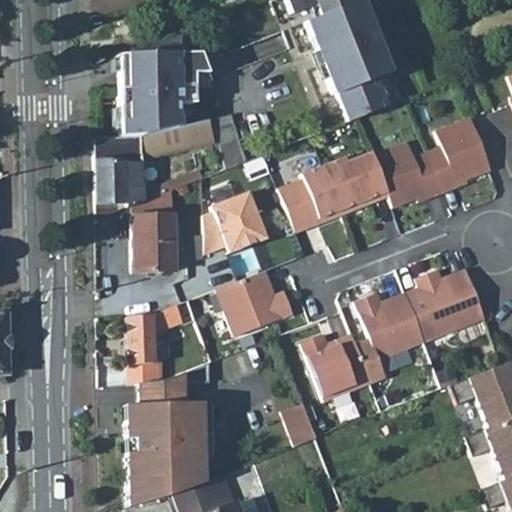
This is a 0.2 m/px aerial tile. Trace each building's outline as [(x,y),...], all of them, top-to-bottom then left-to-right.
[(388,72),(360,0),(284,0),(290,15),(315,5),(317,11),(301,17),(311,41),(315,39),(317,42),(320,45),(322,46),(324,46),(327,47),(331,46),(334,45),(339,58),(320,65),(332,95),(335,93),(346,122),(386,106),(375,77),(388,72)] [(173,38),(130,55),(114,56),(115,91),(121,91),(122,87),(126,80),(133,76),(145,76),(145,80),(156,80),(156,76),(170,75),(173,76),(180,80),(183,83),(184,87),(185,90),(190,90),(209,89),(196,53),(174,54),(173,38)] [(315,39),(311,41),(320,65),(339,58),(334,45),(331,46),(327,47),(324,46),(322,46),(320,45),(317,42),(315,39)] [(116,139),(139,138),(175,129),(172,115),(172,107),(190,106),(190,90),(185,90),(184,87),(183,83),(180,80),(173,76),(170,75),(156,76),(156,80),(145,80),(145,76),(133,76),(126,80),(122,87),(121,91),(115,91),(116,139)] [(242,163),(229,115),(211,120),(217,142),(225,169),(242,163)] [(443,147),(426,154),(440,193),(466,183),(464,179),(487,170),(469,118),(437,130),(443,147)] [(175,129),(139,138),(139,165),(217,142),(211,120),(175,129)] [(116,139),(91,139),(93,215),(112,214),(115,212),(115,205),(123,204),(123,165),(139,165),(139,138),(116,139)] [(440,193),(426,154),(414,158),(407,142),(371,156),(386,197),(390,210),(417,199),(418,201),(440,193)] [(341,158),(321,165),(338,214),(362,205),(386,197),(371,156),(370,153),(354,160),(343,163),(341,158)] [(338,214),(321,165),(299,173),(301,179),(290,183),(276,188),(291,231),(319,221),(338,214)] [(145,185),(149,199),(169,191),(175,189),(172,182),(167,185),(164,177),(145,185)] [(149,199),(129,207),(130,274),(171,273),(169,191),(149,199)] [(200,220),(200,257),(223,248),(226,255),(263,240),(244,194),(207,209),(210,216),(200,220)] [(434,268),(427,271),(431,280),(438,277),(434,268)] [(432,334),(478,317),(461,269),(438,277),(431,280),(427,271),(411,276),(415,286),(400,292),(417,340),(432,334)] [(266,270),(215,290),(232,335),(292,313),(285,296),(277,299),(274,293),(266,270)] [(277,299),(285,296),(283,289),(274,293),(277,299)] [(373,291),(366,293),(370,303),(376,300),(373,291)] [(417,340),(400,292),(376,300),(370,303),(366,293),(350,299),(364,337),(348,343),(362,380),(381,373),(374,356),(417,340)] [(149,314),(123,317),(125,365),(151,363),(155,362),(164,358),(161,346),(151,350),(151,335),(179,323),(173,306),(149,314)] [(297,341),(317,397),(362,380),(348,343),(344,331),(319,340),(313,342),(311,336),(297,341)] [(317,333),(311,336),(313,342),(319,340),(317,333)] [(384,368),(410,363),(408,351),(382,356),(384,368)] [(511,417),(511,382),(504,361),(495,365),(445,384),(453,405),(472,397),(484,428),(511,417)] [(334,396),(340,420),(357,415),(352,392),(334,396)] [(294,443),(312,436),(296,397),(279,405),(294,443)] [(144,403),(145,449),(141,449),(141,469),(190,468),(188,403),(144,403)] [(511,417),(484,428),(460,437),(468,457),(487,450),(499,480),(511,475),(511,417)] [(511,511),(511,475),(499,480),(476,489),(484,510),(502,503),(505,511),(511,511)] [(255,511),(250,499),(234,506),(223,476),(169,497),(174,511),(255,511)]
